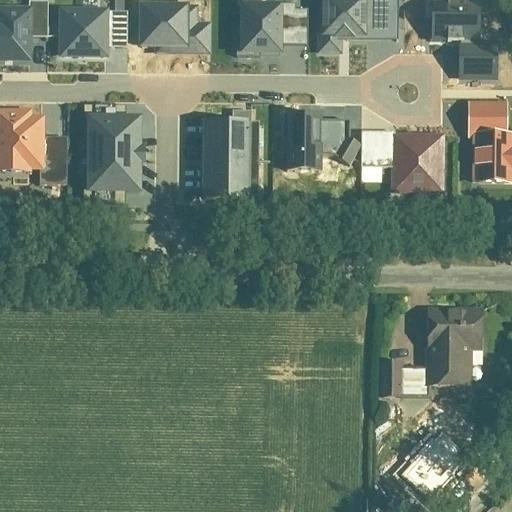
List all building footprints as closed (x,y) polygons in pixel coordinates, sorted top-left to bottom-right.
[(317,0),(317,56),(341,56),(341,43),(395,42),(395,0),(317,0)] [(487,0),(441,0),(441,42),(487,43),(487,0)] [(236,4),(236,62),(282,61),(282,51),(309,51),(309,4),(236,4)] [(28,9),(0,8),(0,63),(27,64),(28,9)] [(183,11),(134,10),(134,53),(183,53),(183,11)] [(108,13),(61,12),(60,59),(107,60),(108,13)] [(112,18),(113,45),(126,44),(125,17),(112,18)] [(42,110),(0,109),(0,175),(42,175),(42,110)] [(144,115),(85,115),(86,198),(144,198),(144,115)] [(314,118),(286,118),(287,174),(325,174),(324,159),(351,158),(351,122),(314,123),(314,118)] [(258,125),(199,126),(200,203),(259,202),(258,125)] [(396,199),(449,197),(447,136),(395,137),(396,199)] [(511,136),(474,137),(474,187),(511,187),(511,136)] [(481,315),(431,315),(431,388),(468,388),(468,350),(481,350),(481,315)] [(383,397),(421,397),(421,371),(399,371),(399,363),(383,363),(383,397)] [(454,477),(469,461),(442,435),(435,443),(433,441),(411,464),(413,466),(401,479),(430,506),(456,480),(454,477)]
